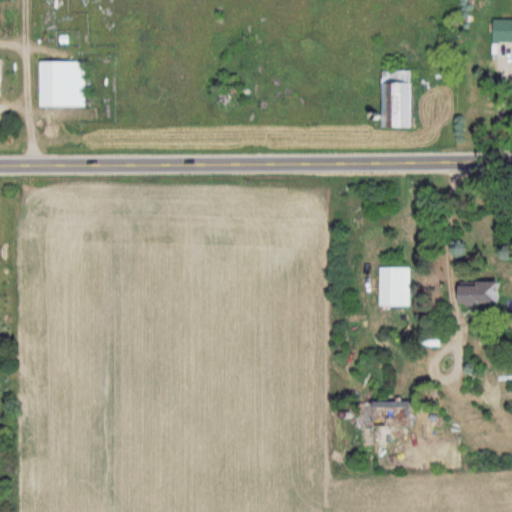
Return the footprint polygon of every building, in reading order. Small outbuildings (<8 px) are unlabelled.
[(48,106),(90,106),(90,60),(48,60),(48,106)] [(420,127),(420,68),(389,68),(389,127),(420,127)] [(222,100),(249,100),(249,88),(238,88),(238,87),(222,87),(222,100)] [(414,266),(384,266),(384,306),(414,306),(414,266)] [(511,280),(489,280),(489,302),(511,302),(511,280)] [(426,426),(426,399),(367,399),(367,426),(426,426)]
